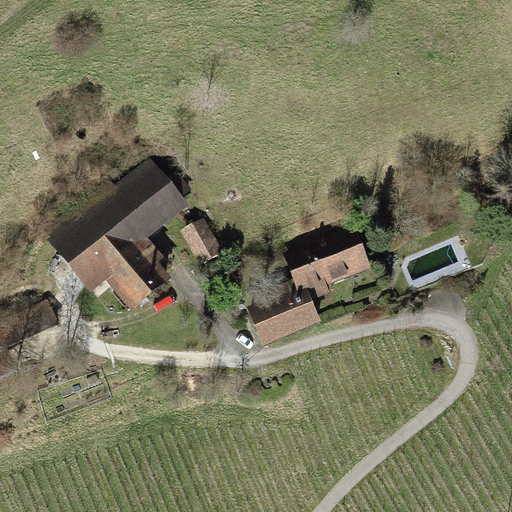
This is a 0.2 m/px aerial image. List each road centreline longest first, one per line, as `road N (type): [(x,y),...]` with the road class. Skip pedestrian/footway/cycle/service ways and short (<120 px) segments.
road 1 (unclassified): [(324,511),(467,383),(471,354),(460,328),(430,319),(389,324),(253,361)]
road 2 (track): [(253,361),(151,360),(80,345),(25,366)]
road 3 (track): [(80,345),(56,281),(0,294)]
